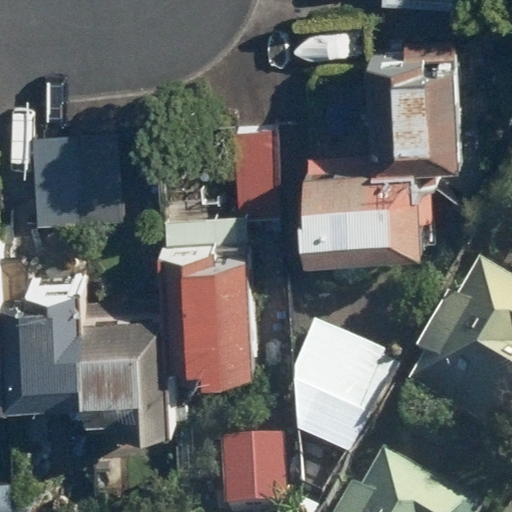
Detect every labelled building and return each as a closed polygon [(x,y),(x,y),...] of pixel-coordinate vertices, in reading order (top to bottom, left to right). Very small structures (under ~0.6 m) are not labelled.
[(369,48),(360,157),(437,163),(459,165),(468,56),(369,48)] [(279,121),(238,120),(237,211),(278,211),(279,121)] [(125,131),(35,131),(34,215),(124,216),(125,131)] [(360,157),(293,152),(286,246),(429,258),(437,163),(360,157)] [(248,251),(167,252),(169,375),(251,373),(248,251)] [(511,297),(463,269),(392,390),(496,450),(511,422),(511,297)] [(76,291),(1,291),(1,370),(1,406),(111,405),(111,431),(155,431),(154,314),(76,314),(76,291)] [(394,367),(311,329),(266,429),(349,467),(394,367)] [(285,511),(284,448),(220,449),(220,511),(285,511)] [(471,511),(378,462),(356,503),(346,498),(338,511),(471,511)]
